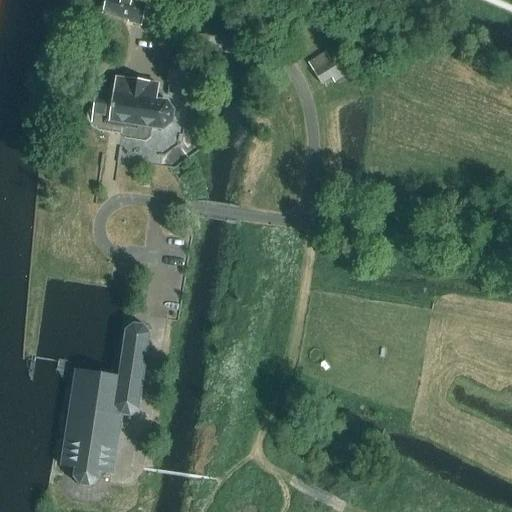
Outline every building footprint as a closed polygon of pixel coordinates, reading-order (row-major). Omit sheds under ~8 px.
[(106,0),(103,13),(129,19),(128,23),(141,26),(144,13),(165,1),(164,0),(106,0)] [(278,4),(258,1),(254,25),(275,28),(278,4)] [(370,39),(349,48),(358,68),(378,59),(370,39)] [(331,61),(325,53),(308,63),(321,86),(331,80),(334,84),(349,74),(338,57),(331,61)] [(172,61),(168,85),(199,90),(200,87),(208,79),(203,69),(204,66),(172,61)] [(158,91),(159,87),(149,85),(150,84),(126,81),(126,82),(116,80),(115,84),(106,91),(98,90),(95,108),(91,111),(89,115),(88,120),(89,124),(92,128),(101,133),(109,127),(111,127),(110,130),(122,131),(122,129),(138,132),(139,128),(163,132),(172,125),(174,114),(167,104),(162,103),(163,96),(158,91)] [(118,378),(77,372),(62,469),(74,471),(73,479),(79,488),(90,490),(99,483),(100,474),(112,476),(121,417),(131,419),(139,413),(151,336),(145,327),(134,325),(125,332),(118,378)]
